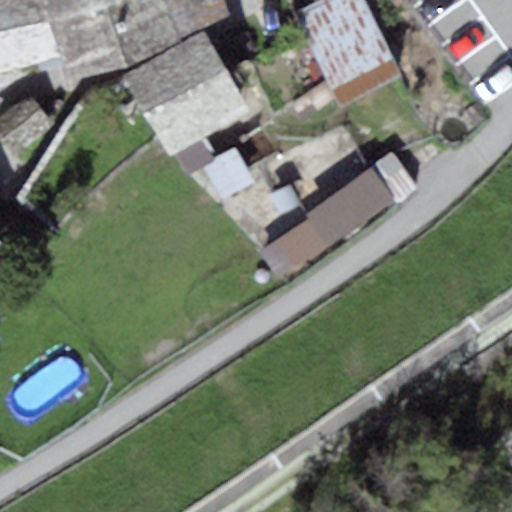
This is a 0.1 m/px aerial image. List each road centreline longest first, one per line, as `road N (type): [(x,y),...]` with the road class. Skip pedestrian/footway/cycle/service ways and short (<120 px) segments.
road 1 (primary): [(98,511),(511,232)]
road 2 (track): [(511,315),(230,511)]
road 3 (residential): [(251,0),(125,72),(40,100),(25,95),(0,112)]
